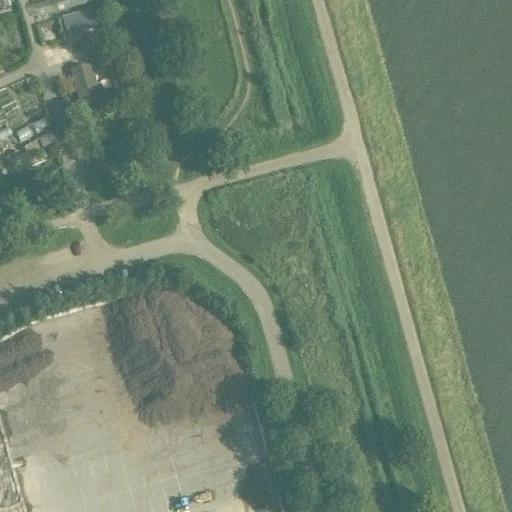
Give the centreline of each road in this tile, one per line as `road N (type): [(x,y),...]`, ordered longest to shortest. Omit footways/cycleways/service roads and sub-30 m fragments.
road 1 (unclassified): [(357,146),(458,511)]
road 2 (unclassified): [(188,245),(242,277),(265,308),(322,511)]
road 3 (unclassified): [(357,146),(187,188),(188,245)]
road 4 (unclassified): [(316,0),(357,146)]
road 5 (unclassified): [(188,245),(106,257),(86,214)]
